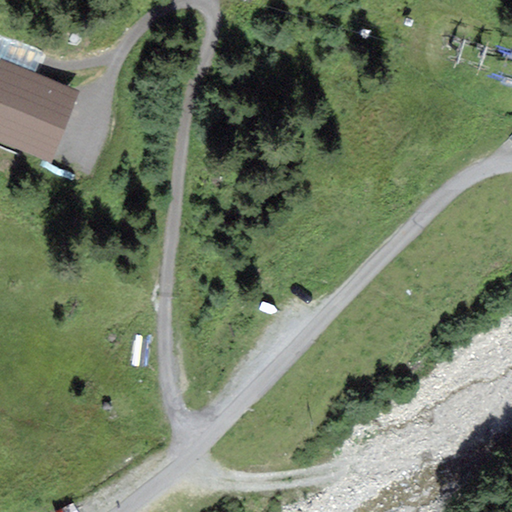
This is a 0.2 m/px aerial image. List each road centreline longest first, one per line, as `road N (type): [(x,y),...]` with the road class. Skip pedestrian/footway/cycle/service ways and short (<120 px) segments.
road 1 (track): [(109,511),(193,446),(471,175),(511,163)]
road 2 (unclassified): [(193,446),(165,386),(163,274),(216,30),(204,0)]
road 3 (unclassified): [(174,0),(152,10),(117,53),(83,151)]
